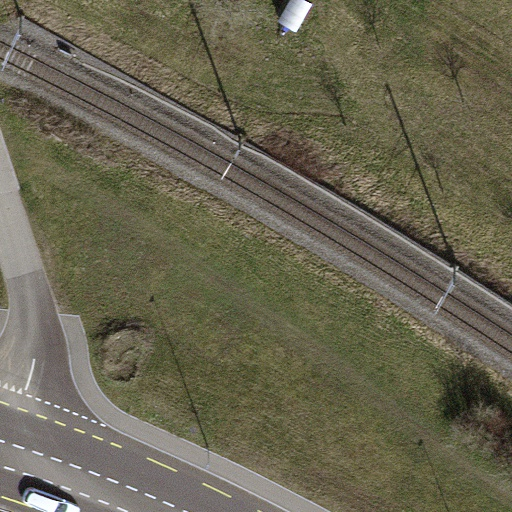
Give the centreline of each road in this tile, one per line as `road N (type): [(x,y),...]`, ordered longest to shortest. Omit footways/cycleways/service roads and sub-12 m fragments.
road 1 (residential): [(10,455),(38,342),(38,308),(0,183)]
road 2 (primary): [(10,455),(159,511)]
